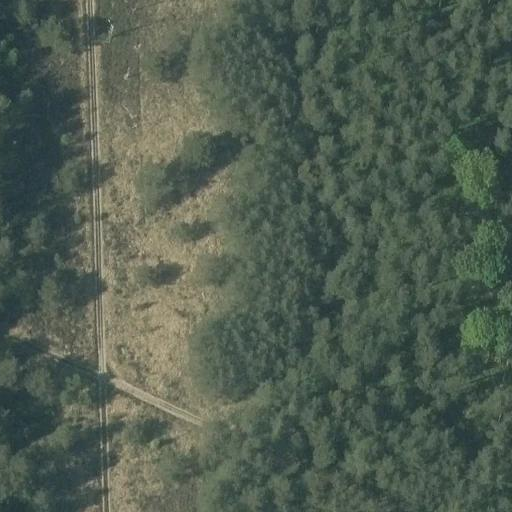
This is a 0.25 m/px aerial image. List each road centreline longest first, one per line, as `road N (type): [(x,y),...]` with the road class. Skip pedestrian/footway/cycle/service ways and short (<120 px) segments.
road 1 (track): [(87,0),(103,382),(97,511)]
road 2 (track): [(389,511),(0,334)]
